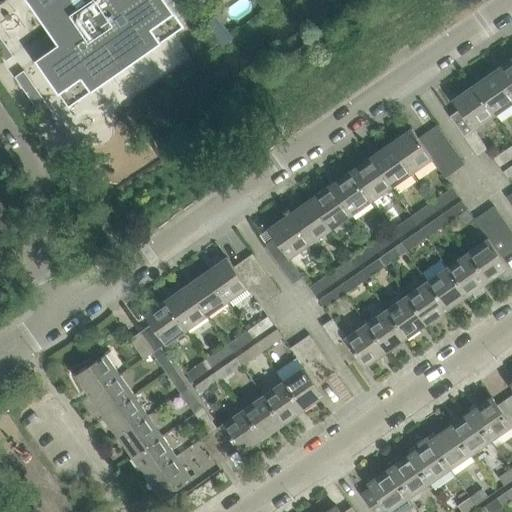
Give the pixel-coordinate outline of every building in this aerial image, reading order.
[(27,0),(31,6),(33,8),(48,29),(49,30),(49,31),(53,36),(55,39),(58,44),(55,46),(36,59),(37,61),(69,107),(174,33),(175,33),(184,26),(165,0),(27,0)] [(0,53),(6,61),(14,56),(0,35),(0,53)] [(511,94),(511,59),(496,71),(511,94)] [(24,70),(15,77),(20,84),(23,88),(29,97),(32,101),(46,121),(55,115),(24,70)] [(496,115),(511,103),(511,94),(496,71),(475,85),(496,115)] [(474,130),(496,115),(475,85),(454,100),(460,109),(451,116),(465,136),(474,130)] [(443,151),(452,145),(438,125),(429,131),(443,151)] [(443,151),(429,131),(420,138),(413,129),(393,143),(413,172),(433,158),(443,151)] [(474,130),(465,136),(478,155),(488,148),(474,130)] [(392,187),(413,172),(393,143),(372,157),(392,187)] [(443,151),(457,171),(466,164),(452,145),(443,151)] [(500,166),(511,157),(511,145),(494,158),(500,166)] [(447,177),(457,171),(443,151),(433,158),(447,177)] [(372,201),(392,187),(372,157),(352,171),(372,201)] [(352,215),(372,201),(352,171),(332,185),(352,215)] [(332,229),(352,215),(332,185),(311,200),(332,229)] [(433,201),(439,209),(459,196),(453,188),(433,201)] [(311,244),(332,229),(311,200),(290,214),(311,244)] [(418,224),(439,209),(433,201),(412,216),(418,224)] [(442,214),(448,223),(468,209),(462,201),(442,214)] [(499,232),(508,225),(495,207),(486,213),(499,232)] [(490,238),(499,232),(486,213),(477,219),(490,238)] [(290,258),(311,244),(290,214),(270,229),(276,237),(267,244),(280,263),(289,256),(290,258)] [(427,237),(448,223),(442,214),(421,229),(427,237)] [(398,238),(418,224),(412,216),(392,230),(398,238)] [(499,232),(511,250),(511,230),(508,225),(499,232)] [(407,251),(427,237),(421,229),(401,243),(407,251)] [(378,252),(398,238),(392,230),(372,244),(378,252)] [(504,258),(511,252),(511,250),(499,232),(490,238),(469,253),(489,281),(509,267),(504,258)] [(387,265),(407,251),(401,243),(381,257),(387,265)] [(357,266),(378,252),(372,244),(352,258),(357,266)] [(258,279),(267,272),(254,253),(244,260),(258,279)] [(468,296),(489,281),(469,253),(448,267),(468,296)] [(303,277),(290,258),(289,256),(280,263),(294,283),(303,277)] [(258,279),(244,260),(236,266),(229,257),(209,271),(229,301),(250,286),(249,285),(258,279)] [(366,279),(387,265),(381,257),(361,271),(366,279)] [(336,280),(357,266),(352,258),(331,273),(336,280)] [(448,267),(446,268),(440,260),(422,272),(428,281),(448,309),(468,296),(448,267)] [(208,315),(229,301),(209,271),(188,286),(208,315)] [(345,294),(366,279),(361,271),(340,286),(345,294)] [(258,279),(272,299),(281,292),(267,272),(258,279)] [(316,295),(336,280),(331,273),(310,287),(316,295)] [(263,305),(272,299),(258,279),(249,285),(250,286),(263,305)] [(427,324),(448,309),(428,281),(408,295),(427,324)] [(188,329),(208,315),(188,286),(168,300),(188,329)] [(325,308),(345,294),(340,286),(319,300),(325,308)] [(407,338),(427,324),(408,295),(387,309),(407,338)] [(161,348),(188,329),(168,300),(147,315),(153,323),(143,330),(157,349),(161,347),(161,348)] [(386,352),(407,338),(387,309),(366,324),(386,352)] [(249,329),(255,337),(274,324),(268,316),(249,329)] [(347,339),(346,338),(333,319),(324,326),(338,345),(347,339)] [(366,366),(386,352),(366,324),(346,338),(347,339),(338,345),(351,365),(361,359),(366,366)] [(234,352),(255,337),(249,329),(228,344),(234,352)] [(258,342),(264,351),(283,337),(278,329),(258,342)] [(153,352),(157,349),(143,330),(131,338),(145,358),(153,353),(153,352)] [(315,361),(325,354),(311,334),(301,341),(315,361)] [(306,367),(315,361),(301,341),(292,348),(305,366),(306,367)] [(243,365),(264,351),(258,342),(237,357),(243,365)] [(214,366),(234,352),(228,344),(208,358),(214,366)] [(175,367),(161,348),(161,347),(157,349),(153,352),(153,353),(167,373),(175,367)] [(92,395),(121,375),(106,354),(77,374),(92,395)] [(315,361),(329,381),(339,374),(325,354),(315,361)] [(223,379),(243,365),(237,357),(217,371),(223,379)] [(193,381),(214,366),(208,358),(187,372),(193,381)] [(320,387),(329,381),(315,361),(306,367),(305,366),(285,381),(304,409),(325,395),(320,387)] [(181,393),(189,387),(175,367),(167,373),(181,393)] [(202,394),(223,379),(217,371),(196,385),(202,394)] [(106,415),(135,395),(121,375),(92,395),(106,415)] [(283,423),(304,409),(285,381),(264,395),(283,423)] [(195,414),(203,408),(189,387),(181,393),(195,414)] [(120,435),(149,415),(135,395),(106,415),(120,435)] [(263,438),(283,423),(264,395),(244,409),(263,438)] [(511,425),(511,404),(508,399),(498,406),(492,398),(472,412),(492,440),(511,425)] [(209,434),(213,431),(217,428),(203,408),(195,414),(209,434)] [(242,452),(263,438),(244,409),(223,424),(218,428),(217,428),(213,431),(227,450),(236,443),(242,452)] [(471,454),(492,440),(472,412),(451,426),(471,454)] [(134,456),(163,436),(149,415),(120,435),(134,456)] [(451,468),(471,454),(451,426),(431,441),(451,468)] [(214,458),(227,450),(213,431),(209,434),(202,440),(214,458)] [(148,476),(178,456),(163,436),(134,456),(148,476)] [(431,482),(451,468),(431,441),(411,454),(431,482)] [(420,490),(431,482),(411,454),(398,464),(393,458),(387,463),(391,469),(414,502),(423,495),(420,490)] [(178,456),(148,476),(163,498),(193,477),(178,456)] [(504,485),(511,479),(511,468),(511,467),(498,477),(504,485)] [(413,502),(414,502),(391,469),(369,484),(375,492),(366,498),(375,511),(403,511),(415,504),(413,502)] [(511,486),(500,495),(506,504),(511,499),(511,486)] [(470,496),(476,505),(487,497),(482,488),(470,496)] [(488,511),(494,511),(506,504),(500,495),(484,506),(488,511)] [(470,496),(457,505),(461,511),(465,511),(476,505),(470,496)]
